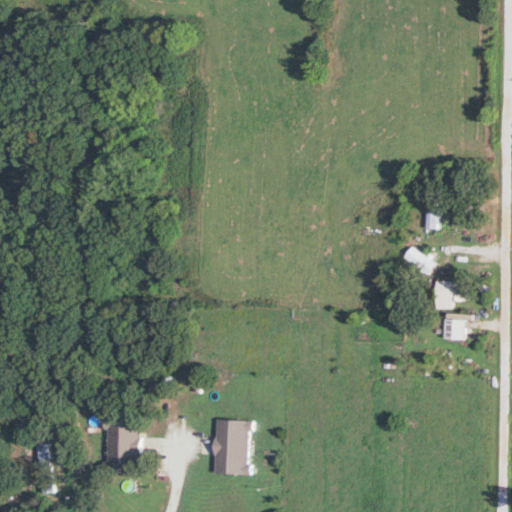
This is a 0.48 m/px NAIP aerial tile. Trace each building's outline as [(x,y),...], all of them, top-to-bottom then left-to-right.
[(440,182),(430,182),(430,230),(440,230),(440,182)] [(457,302),(470,302),(470,282),(439,282),(439,310),(457,310),(457,302)] [(447,340),(467,340),(467,320),(448,320),(447,340)] [(142,474),(142,417),(106,418),(107,474),(142,474)] [(216,474),(252,475),(253,421),(217,420),(216,474)] [(54,494),(49,444),(39,445),(44,495),(54,494)]
